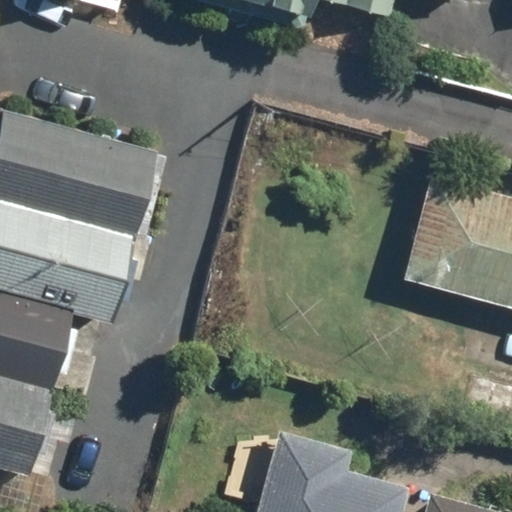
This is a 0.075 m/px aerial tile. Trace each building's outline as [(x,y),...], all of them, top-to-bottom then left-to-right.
[(462,0),(265,0),(451,42),(462,0)] [(153,146),(10,107),(0,145),(0,270),(111,301),(153,146)] [(511,198),(430,176),(404,272),(511,298),(511,198)] [(67,305),(0,284),(0,360),(53,377),(67,305)] [(44,380),(0,369),(0,449),(33,457),(44,380)] [(394,511),(403,477),(282,429),(260,511),(394,511)] [(511,511),(511,500),(433,484),(426,511),(511,511)]
